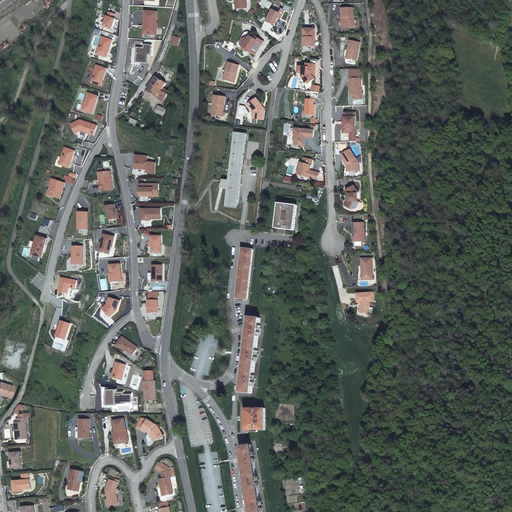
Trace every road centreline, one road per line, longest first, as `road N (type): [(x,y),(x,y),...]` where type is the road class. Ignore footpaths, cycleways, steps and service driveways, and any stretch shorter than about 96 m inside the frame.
road 1 (secondary): [(196,36),(195,122),(165,353)]
road 2 (residential): [(333,243),(326,42),(315,0)]
road 3 (residential): [(194,384),(221,381),(235,359),(230,304),(238,235),(290,240)]
road 4 (residential): [(137,314),(112,133)]
road 5 (residential): [(112,133),(74,189),(45,287)]
road 6 (residential): [(194,384),(232,444),(242,511)]
road 7 (residential): [(112,133),(125,0)]
